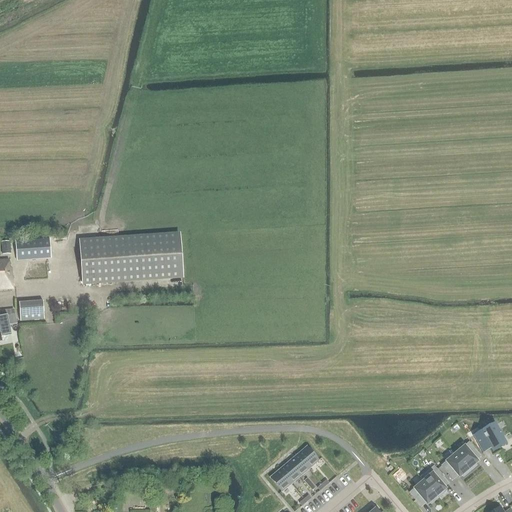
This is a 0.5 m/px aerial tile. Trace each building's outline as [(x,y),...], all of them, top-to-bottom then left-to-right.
[(180,235),(80,242),(82,284),(182,277),(180,235)] [(49,239),(15,242),(16,250),(28,249),(28,260),(51,259),(49,239)] [(5,255),(12,254),(10,243),(3,244),(5,255)] [(0,289),(13,289),(11,269),(10,269),(9,260),(0,261),(0,289)] [(44,321),(44,303),(20,304),(20,322),(44,321)] [(15,314),(7,316),(9,326),(17,324),(15,314)] [(0,342),(2,342),(1,337),(11,335),(7,316),(0,317),(0,342)] [(491,447),(496,456),(511,447),(498,425),(476,438),(484,451),(491,447)] [(469,443),(455,455),(470,472),(476,466),(475,464),(477,462),(474,458),(478,455),(480,457),(481,457),(469,443)] [(309,469),(318,461),(307,448),(297,456),(309,469)] [(470,473),(470,472),(455,455),(441,466),(453,480),(451,478),(456,474),(459,478),(461,476),(463,478),(469,472),(470,473)] [(288,463),(300,477),(309,469),(297,456),(288,463)] [(291,484),(300,477),(288,463),(279,471),(291,484)] [(420,478),(423,482),(438,499),(444,493),(443,491),(445,489),(442,486),(446,482),(448,484),(434,466),(420,478)] [(279,471),(270,479),(281,492),(291,484),(279,471)] [(438,499),(423,482),(409,493),(421,507),(419,505),(423,501),(427,505),(429,503),(431,505),(437,499),(438,500),(438,499)]
